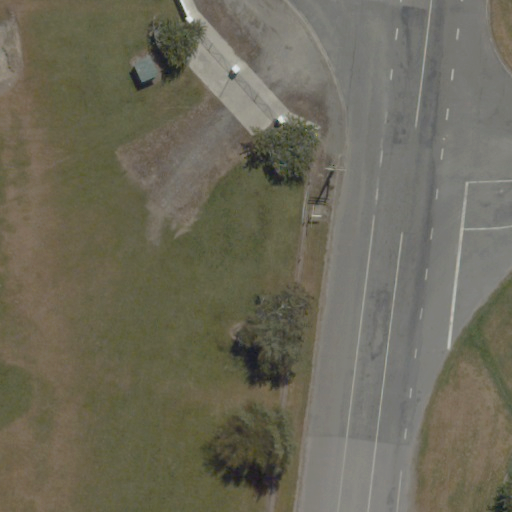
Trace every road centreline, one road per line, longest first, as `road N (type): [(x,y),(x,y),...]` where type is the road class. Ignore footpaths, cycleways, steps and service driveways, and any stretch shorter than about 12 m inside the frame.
road 1 (tertiary): [(370,511),(406,177)]
road 2 (tertiary): [(406,177),(430,0)]
